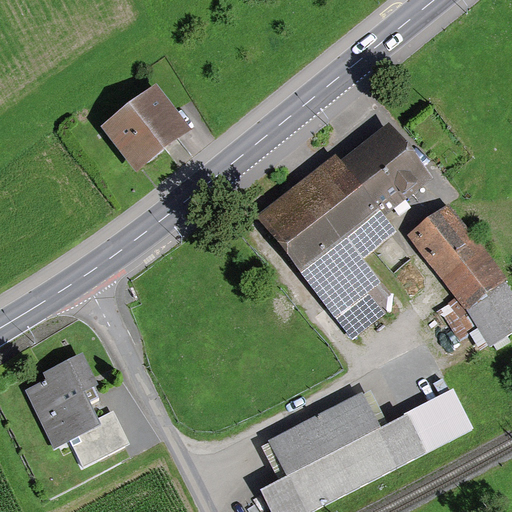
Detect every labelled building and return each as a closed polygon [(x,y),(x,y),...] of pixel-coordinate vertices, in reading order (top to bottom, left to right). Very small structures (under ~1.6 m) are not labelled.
[(153,92),(105,130),(139,174),(188,136),(153,92)] [(347,157),(265,227),(363,341),(402,307),(362,261),(392,235),(381,222),(429,181),(388,133),(352,164),(347,157)] [(511,302),(445,215),(412,240),(497,352),(511,340),(511,302)] [(82,362),(23,391),(50,444),(65,437),(84,474),(128,452),(82,362)] [(356,405),(266,453),(284,485),(257,500),(263,511),(328,511),(423,461),(399,417),(371,432),(356,405)]
